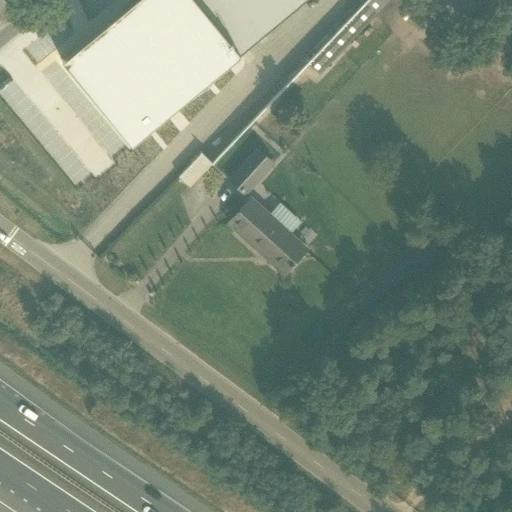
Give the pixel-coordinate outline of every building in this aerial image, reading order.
[(239,55),(193,0),(132,0),(124,8),(128,12),(72,58),(68,54),(62,59),(132,143),(239,55)] [(301,0),(200,0),(238,48),(301,0)] [(320,75),(390,0),(368,0),(308,63),(320,75)] [(257,146),(227,179),(245,196),(275,163),(257,146)] [(283,273),(305,248),(251,199),(228,224),(283,273)]
